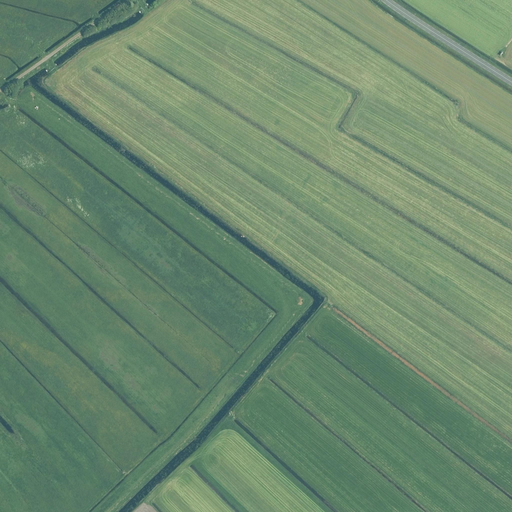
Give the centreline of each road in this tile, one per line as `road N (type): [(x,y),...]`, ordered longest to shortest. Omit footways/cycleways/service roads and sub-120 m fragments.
road 1 (unclassified): [(0,90),(127,0)]
road 2 (primary): [(385,0),(511,82)]
